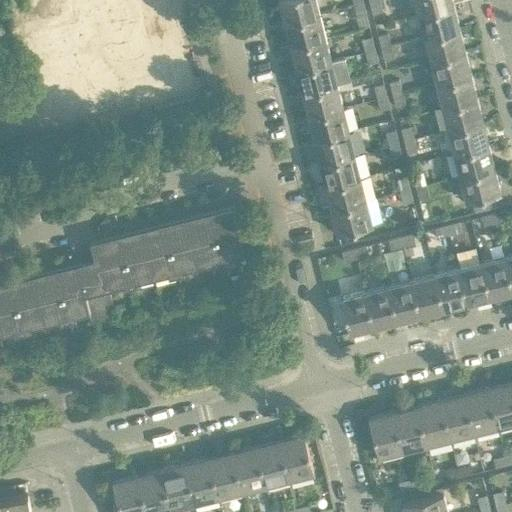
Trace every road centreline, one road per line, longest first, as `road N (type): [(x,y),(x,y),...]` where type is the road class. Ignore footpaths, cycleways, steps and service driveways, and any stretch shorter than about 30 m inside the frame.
road 1 (residential): [(0,239),(78,221),(108,197),(259,158)]
road 2 (residential): [(65,451),(318,386)]
road 3 (residential): [(318,386),(259,158)]
road 4 (residential): [(318,386),(511,335)]
road 5 (residential): [(259,158),(225,23)]
road 6 (residential): [(356,511),(318,386)]
